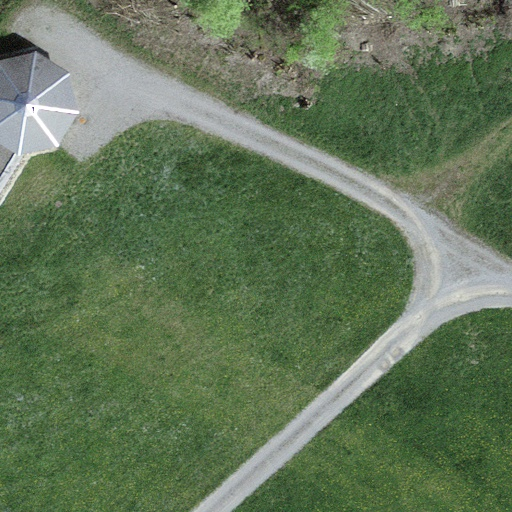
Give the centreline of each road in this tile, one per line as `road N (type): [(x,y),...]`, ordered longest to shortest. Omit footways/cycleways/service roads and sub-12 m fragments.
road 1 (track): [(511,274),(26,14)]
road 2 (track): [(210,511),(481,256)]
